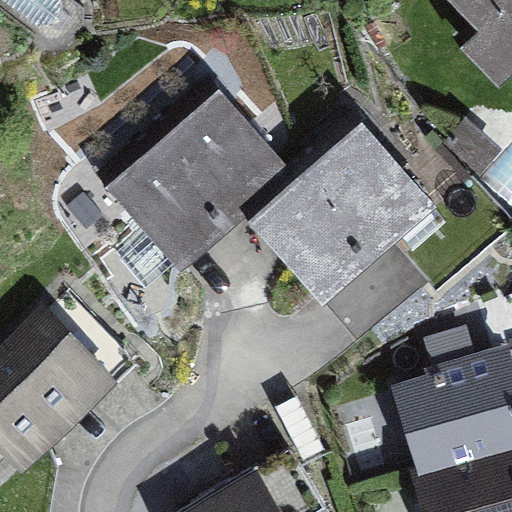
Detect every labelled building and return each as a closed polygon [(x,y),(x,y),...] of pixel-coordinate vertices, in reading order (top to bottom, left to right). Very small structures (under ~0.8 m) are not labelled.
[(511,75),(511,0),(422,0),(465,45),(449,59),(487,99),(511,75)] [(273,185),(201,103),(96,193),(168,276),(273,185)] [(416,218),(344,135),(239,226),(311,309),(416,218)] [(35,315),(0,348),(0,460),(10,471),(101,384),(35,315)] [(511,368),(508,355),(399,386),(422,467),(511,441),(511,368)] [(511,511),(511,441),(422,467),(434,511),(511,511)] [(282,511),(259,470),(184,511),(282,511)]
